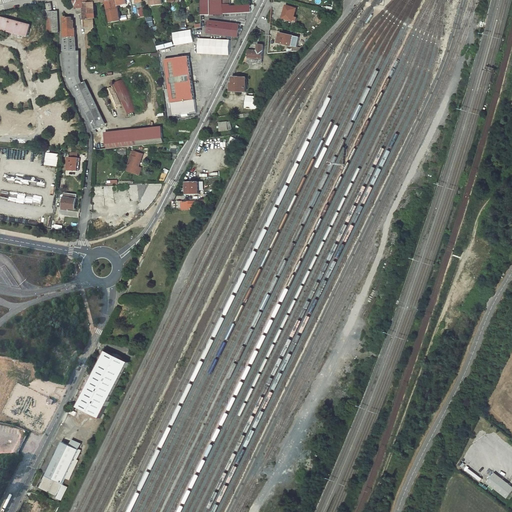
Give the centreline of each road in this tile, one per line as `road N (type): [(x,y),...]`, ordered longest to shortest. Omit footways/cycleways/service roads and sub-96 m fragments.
road 1 (track): [(254,511),(373,271),(449,92),(478,0)]
road 2 (unclassified): [(116,259),(151,223),(263,0)]
road 3 (unclassified): [(397,511),(511,272)]
road 4 (residential): [(59,0),(65,81),(91,137),(79,253)]
road 5 (unclassified): [(106,282),(99,331),(9,511)]
